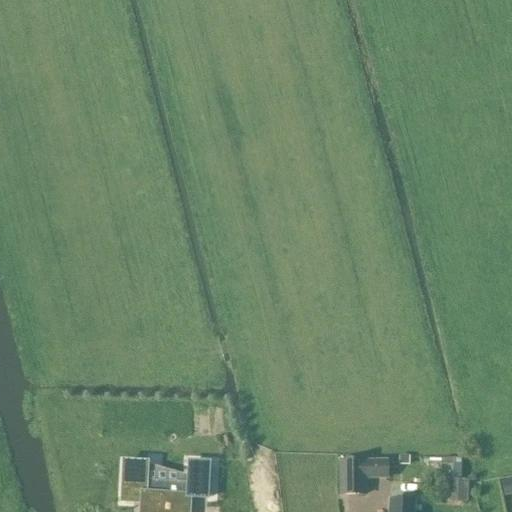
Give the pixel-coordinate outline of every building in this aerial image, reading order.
[(209,499),(210,461),(192,460),(191,480),(144,479),(145,462),(122,461),(121,497),(143,498),(143,511),(180,511),(190,511),(190,498),(209,499)] [(340,495),(365,495),(365,480),(364,463),(340,463),(340,495)] [(388,463),(364,463),(365,480),(388,480),(388,463)] [(511,479),(503,481),(505,495),(511,494),(511,479)] [(448,480),(447,503),(467,503),(468,481),(448,480)] [(414,511),(415,502),(389,501),(388,511),(414,511)]
